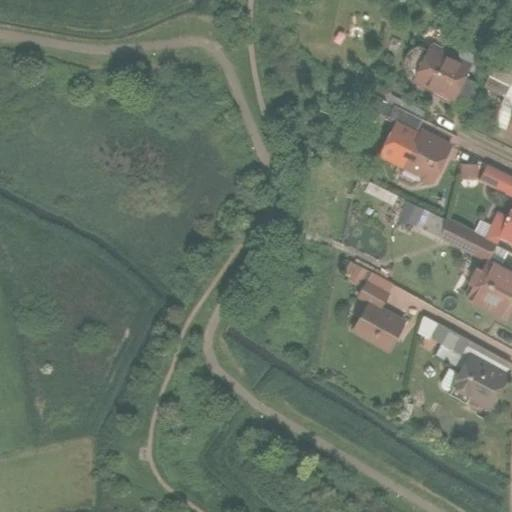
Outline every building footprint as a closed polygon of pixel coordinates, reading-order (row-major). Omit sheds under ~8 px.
[(420,48),(405,82),(453,103),(463,80),(468,69),(420,48)] [(480,87),(463,80),(453,103),(471,111),(480,87)] [(511,115),(502,137),(511,141),(511,115)] [(381,142),(372,159),(405,175),(424,139),(391,122),(390,124),(388,128),(385,135),(381,142)] [(424,139),(405,175),(434,189),(453,150),(425,136),(424,139)] [(311,236),(341,239),(348,166),(319,163),(311,236)] [(475,163),(457,163),(456,180),(474,181),(475,163)] [(511,178),(482,165),(474,181),(508,196),(511,187),(511,178)] [(373,182),(369,191),(397,204),(401,194),(373,182)] [(511,187),(508,196),(496,223),(493,228),(497,230),(493,238),(495,239),(511,247),(511,187)] [(405,204),(397,219),(412,226),(419,212),(405,204)] [(493,228),(496,223),(490,220),(481,240),(490,244),(492,245),(495,239),(493,238),(497,230),(493,228)] [(482,258),(490,244),(481,240),(443,221),(435,237),(482,260),(482,258)] [(511,305),(511,275),(482,258),(482,260),(460,297),(502,322),(511,305)] [(391,285),(349,260),(336,283),(367,301),(378,307),(391,285)] [(351,329),(390,351),(406,324),(378,307),(367,301),(351,329)] [(429,315),(422,331),(446,341),(441,353),(461,362),(473,333),(429,315)] [(465,356),(443,392),(488,418),(509,383),(465,356)]
